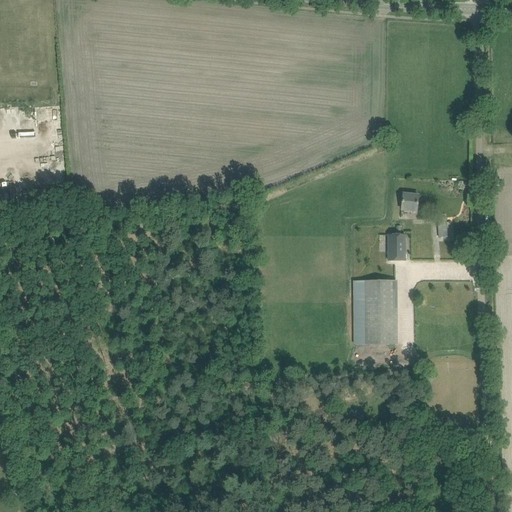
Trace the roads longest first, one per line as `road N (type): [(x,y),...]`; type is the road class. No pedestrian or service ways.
road 1 (unclassified): [(476,9),(480,283)]
road 2 (track): [(480,283),(491,511)]
road 3 (tertiary): [(476,9),(340,0)]
